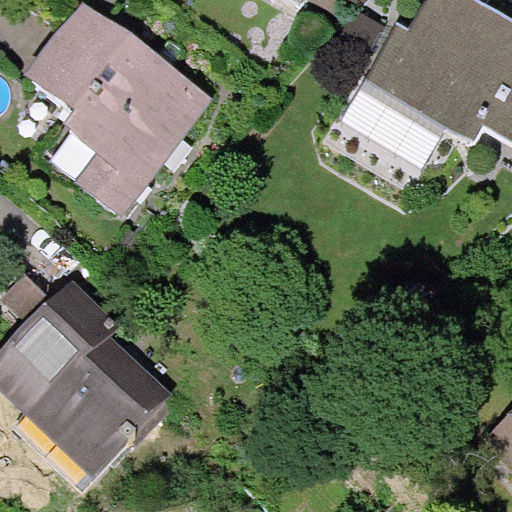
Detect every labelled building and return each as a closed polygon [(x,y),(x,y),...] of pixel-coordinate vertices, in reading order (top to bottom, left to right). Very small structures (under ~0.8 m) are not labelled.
[(83,171),(127,204),(213,93),(92,0),(85,0),(62,31),(22,0),(0,28),(0,53),(77,113),(70,122),(102,146),(83,171)] [(290,0),(302,7),(305,0),(316,0),(339,14),(347,0),(290,0)] [(511,144),(511,20),(475,0),(428,0),(412,30),(401,24),(366,85),(476,148),(487,130),(511,144)] [(0,382),(96,472),(172,390),(115,337),(127,323),(76,276),(57,296),(29,271),(4,298),(31,322),(0,354),(0,382)] [(511,465),(511,422),(491,438),(511,465)]
